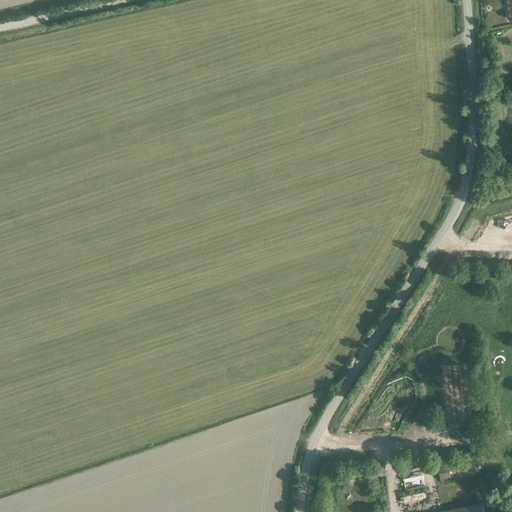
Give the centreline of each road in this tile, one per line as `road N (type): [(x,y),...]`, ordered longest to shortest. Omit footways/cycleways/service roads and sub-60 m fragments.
road 1 (unclassified): [(299,511),(321,427),(455,215),(472,67),(467,0)]
road 2 (unclassified): [(0,31),(127,0)]
